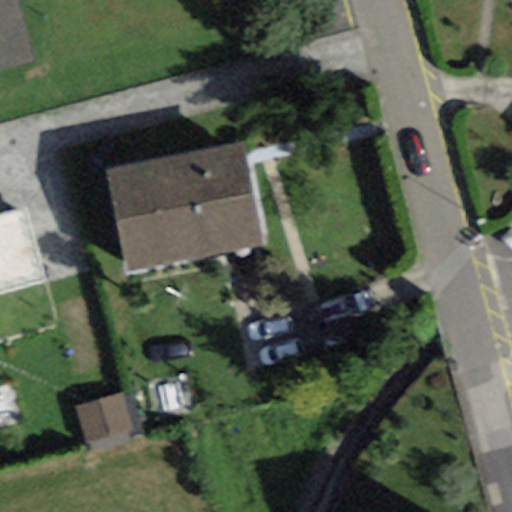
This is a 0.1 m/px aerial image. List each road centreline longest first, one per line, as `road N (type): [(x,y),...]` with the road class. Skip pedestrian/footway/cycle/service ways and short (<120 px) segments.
road 1 (residential): [(469,336),(380,0)]
road 2 (residential): [(511,502),(469,336)]
